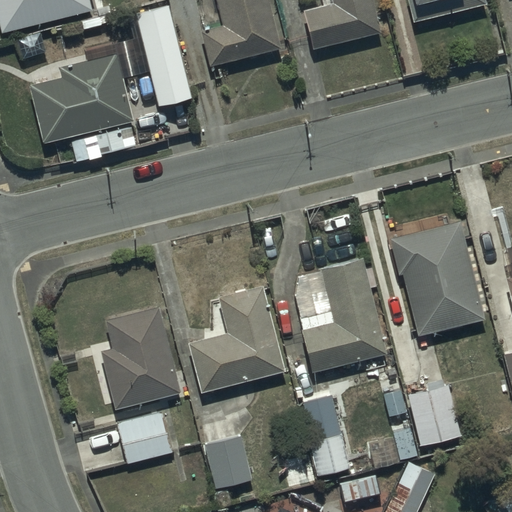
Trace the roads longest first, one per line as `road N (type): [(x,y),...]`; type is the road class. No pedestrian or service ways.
road 1 (residential): [(511,105),(0,227)]
road 2 (residential): [(47,511),(0,353)]
